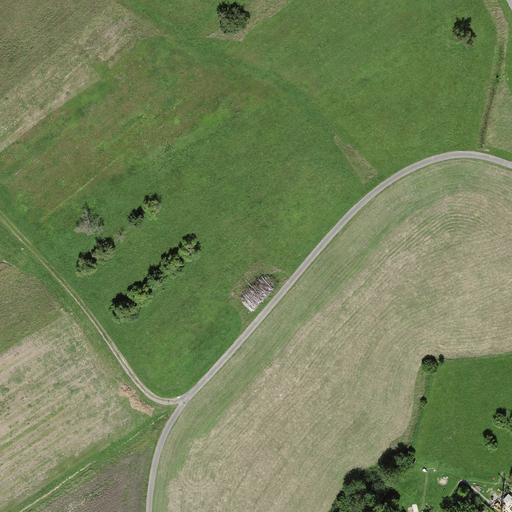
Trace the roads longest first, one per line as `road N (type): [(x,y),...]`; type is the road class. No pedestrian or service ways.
road 1 (track): [(511,165),(454,155),(391,180),(342,223),(195,389),(168,402),(135,380),(0,216)]
road 2 (track): [(195,389),(161,442),(149,511)]
